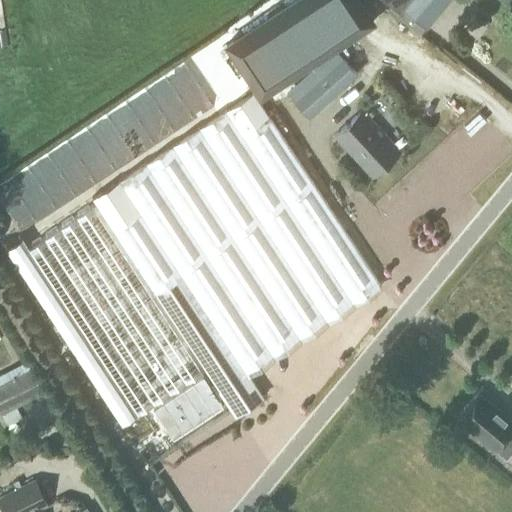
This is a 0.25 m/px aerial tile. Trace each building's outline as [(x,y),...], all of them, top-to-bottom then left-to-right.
[(261,95),(373,21),(359,0),(292,0),(227,43),(261,95)] [(420,34),(426,27),(427,28),(449,0),(382,0),(400,14),(398,16),(420,34)] [(511,0),(505,0),(497,10),(504,15),(511,4),(511,0)] [(402,74),(416,60),(390,33),(376,48),(402,74)] [(358,72),(335,47),(288,92),(309,117),(358,72)] [(91,197),(95,203),(12,258),(101,395),(118,384),(134,409),(201,365),(215,387),(244,369),(243,367),(376,279),(253,91),(91,197)] [(362,110),(335,135),(372,175),(400,150),(362,110)] [(17,408),(43,394),(27,361),(0,374),(0,416),(6,427),(23,418),(17,408)] [(223,403),(203,374),(154,407),(173,436),(223,403)] [(457,418),(493,449),(511,426),(511,422),(478,393),(457,418)] [(158,475),(163,484),(185,471),(180,462),(158,475)] [(42,511),(41,508),(48,505),(36,480),(0,497),(0,502),(4,511),(42,511)]
